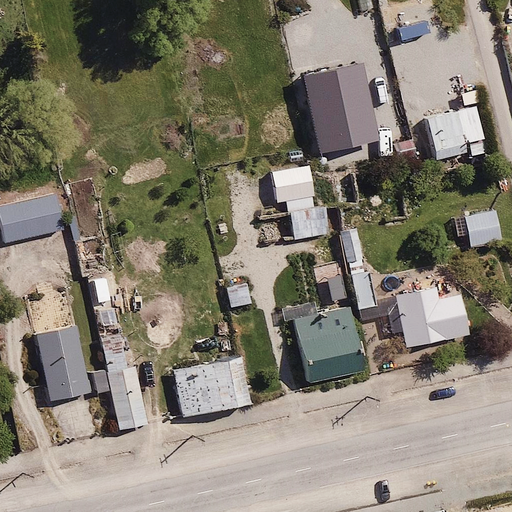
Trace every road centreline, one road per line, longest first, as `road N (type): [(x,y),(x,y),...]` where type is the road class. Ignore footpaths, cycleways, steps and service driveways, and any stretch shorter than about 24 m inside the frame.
road 1 (tertiary): [(116,511),(511,423)]
road 2 (residential): [(477,0),(511,134)]
